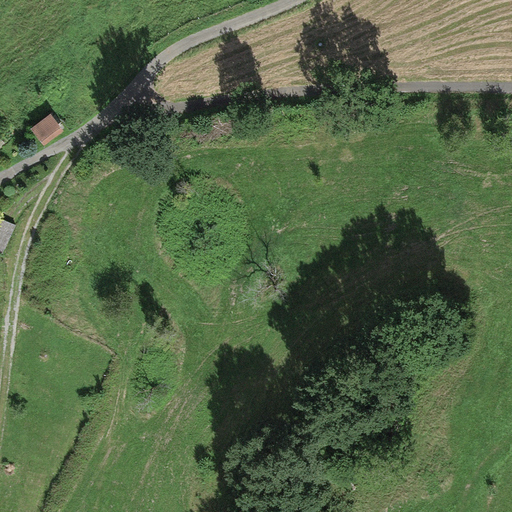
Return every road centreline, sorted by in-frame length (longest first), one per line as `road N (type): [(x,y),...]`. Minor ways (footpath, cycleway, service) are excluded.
road 1 (track): [(133,89),(180,108),(287,91),(511,88)]
road 2 (residential): [(291,0),(181,45),(93,126),(0,178)]
road 3 (track): [(0,396),(28,234),(77,136)]
